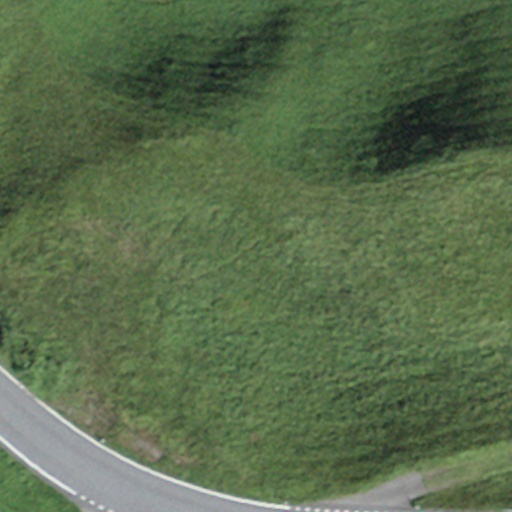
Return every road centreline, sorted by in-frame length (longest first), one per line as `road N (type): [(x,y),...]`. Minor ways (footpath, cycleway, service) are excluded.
road 1 (tertiary): [(223,511),(127,481),(0,393)]
road 2 (track): [(361,511),(456,463),(511,447)]
